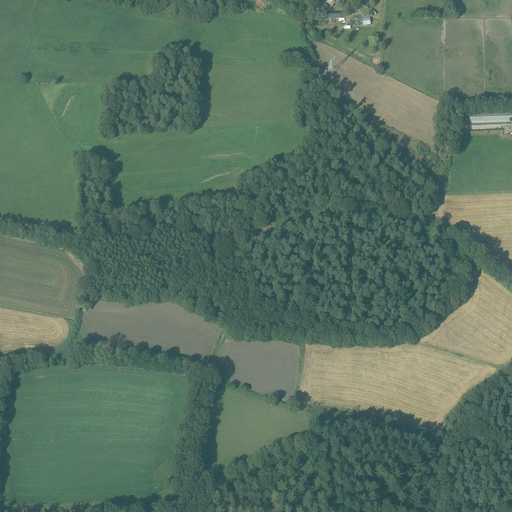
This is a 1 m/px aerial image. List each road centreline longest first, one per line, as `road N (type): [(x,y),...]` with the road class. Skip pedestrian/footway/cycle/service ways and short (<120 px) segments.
road 1 (track): [(305,13),(320,81),(311,157),(259,210),(179,271),(170,293)]
road 2 (track): [(231,234),(255,303),(231,321),(205,378),(177,511)]
